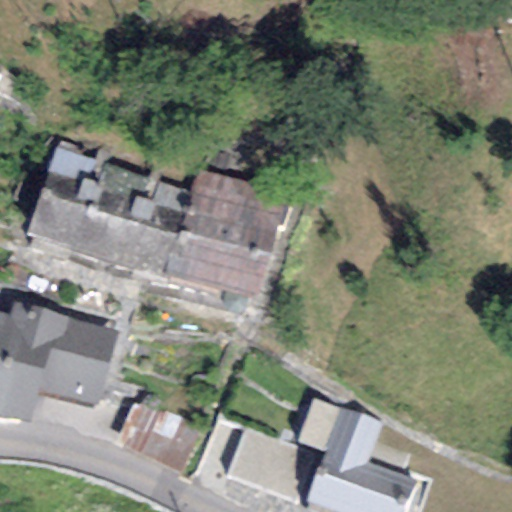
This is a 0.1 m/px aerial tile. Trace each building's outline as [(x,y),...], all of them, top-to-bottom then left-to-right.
[(57,146),(24,235),(162,278),(189,192),(57,146)] [(289,191),(196,169),(189,192),(162,278),(254,299),(289,191)] [(13,300),(8,317),(0,315),(0,416),(28,422),(37,392),(94,409),(117,331),(13,300)] [(325,452),(341,408),(312,397),(296,441),(325,452)] [(132,403),(114,443),(180,472),(198,432),(132,403)] [(304,508),(313,511),(403,511),(416,480),(365,460),(380,422),(341,408),(325,452),(304,508)]
